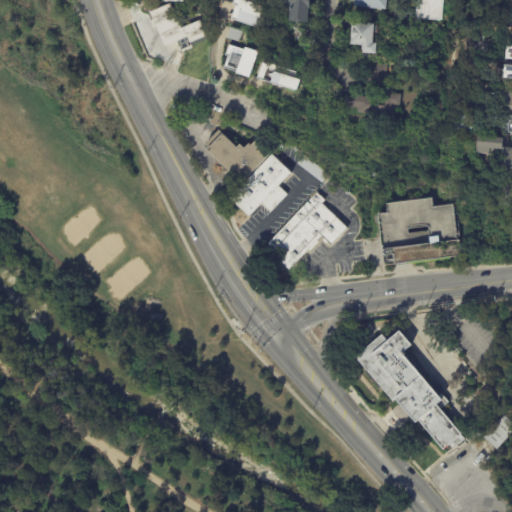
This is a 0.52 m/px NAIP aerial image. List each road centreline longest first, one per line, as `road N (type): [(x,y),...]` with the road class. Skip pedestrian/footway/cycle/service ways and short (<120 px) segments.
road 1 (primary): [(96,0),(162,149)]
road 2 (residential): [(263,114),(122,69)]
road 3 (primary): [(363,297),(272,296),(238,285)]
road 4 (primary): [(162,149),(221,261)]
road 5 (secondary): [(511,279),(386,294)]
